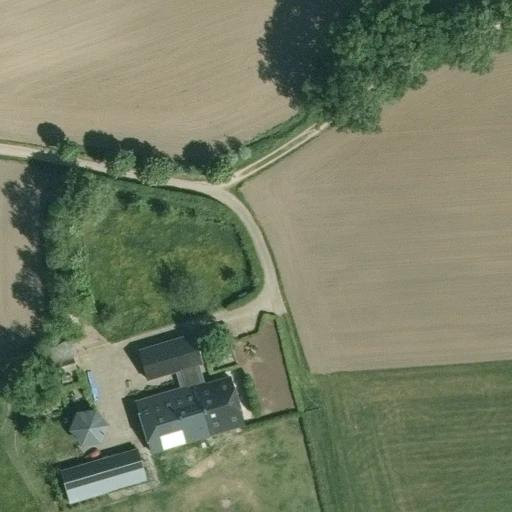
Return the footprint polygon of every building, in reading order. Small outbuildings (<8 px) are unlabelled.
[(183,391),(139,404),(153,454),(212,437),(211,433),(245,423),(232,378),(206,386),(200,366),(202,365),(194,337),(140,353),(148,381),(178,372),(183,391)] [(52,377),(76,370),(69,341),(46,352),(52,377)] [(67,387),(86,382),(83,370),(64,376),(67,387)] [(251,395),(245,370),(236,372),(242,397),(251,395)] [(129,408),(106,411),(108,425),(131,421),(129,408)] [(108,483),(146,473),(139,449),(62,471),(71,503),(111,492),(108,483)]
